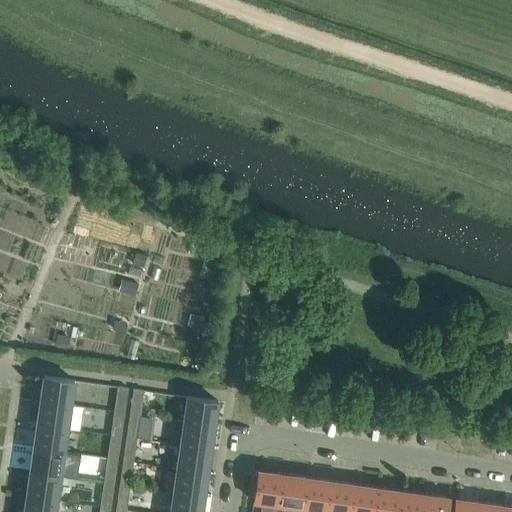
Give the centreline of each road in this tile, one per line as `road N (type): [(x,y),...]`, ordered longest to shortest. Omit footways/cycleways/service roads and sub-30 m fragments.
road 1 (residential): [(511,471),(264,437),(242,455),(234,511)]
road 2 (track): [(511,110),(201,0)]
